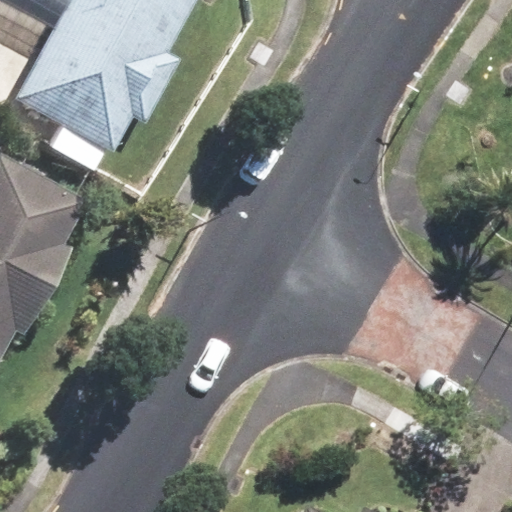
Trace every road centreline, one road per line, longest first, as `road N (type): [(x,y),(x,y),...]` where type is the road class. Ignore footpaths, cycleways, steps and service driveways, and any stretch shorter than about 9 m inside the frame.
road 1 (residential): [(262,226),(109,511)]
road 2 (residential): [(262,226),(511,400)]
road 3 (residential): [(409,0),(262,226)]
